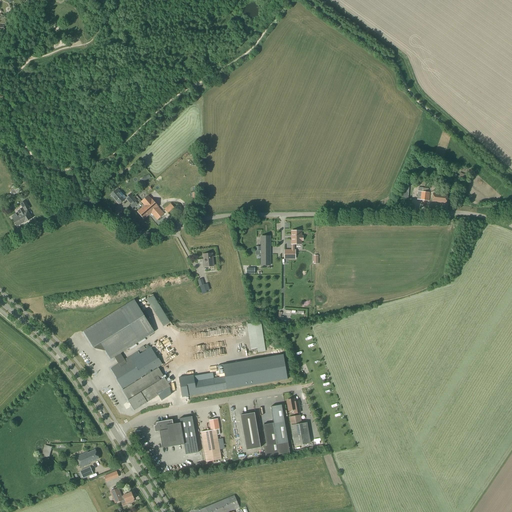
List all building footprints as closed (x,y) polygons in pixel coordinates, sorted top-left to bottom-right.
[(19,189),(17,186),(11,190),(12,192),(10,193),(12,196),(13,195),(19,193),(18,192),(20,191),(19,189)] [(429,187),(426,187),(426,186),(423,186),(423,187),(418,187),(418,191),(417,200),(420,200),(429,201),(430,192),(430,188),(429,188),(429,187)] [(118,189),(111,195),(119,204),(124,200),(124,199),(119,193),(120,192),(118,189)] [(126,198),(125,198),(132,205),(137,201),(131,194),(126,198)] [(446,203),(447,195),(433,194),(433,201),(446,203)] [(151,200),(148,196),(141,202),(144,206),(137,212),(144,219),(151,213),(157,220),(164,214),(158,207),(152,200),(151,200)] [(27,211),(27,210),(30,208),(26,201),(20,204),(22,208),(17,211),(19,216),(13,219),(17,226),(24,222),(25,222),(32,219),(28,211),(27,211)] [(303,236),(301,236),(301,231),(291,231),(291,244),(301,244),(301,241),(303,241),(303,236)] [(269,265),(270,236),(261,236),(261,265),(269,265)] [(284,259),(296,259),(296,250),(284,250),(284,259)] [(205,267),(214,266),(212,253),(203,254),(205,267)] [(204,285),(202,279),(198,280),(200,286),(202,292),(207,291),(204,285)] [(120,353),(140,341),(154,332),(134,300),(84,331),(94,348),(98,345),(103,347),(111,359),(114,357),(120,353)] [(111,307),(103,312),(106,317),(114,312),(111,307)] [(162,308),(157,311),(160,317),(163,315),(164,317),(162,319),(164,322),(168,320),(165,315),(162,308)] [(172,324),(170,325),(168,322),(165,324),(171,333),(173,331),(174,333),(177,331),(172,324)] [(263,322),(250,324),(253,348),(260,348),(260,352),(267,352),(263,322)] [(167,348),(174,344),(171,339),(164,342),(167,348)] [(134,410),(147,402),(170,388),(158,368),(163,365),(158,358),(151,347),(140,354),(138,352),(125,360),(120,353),(114,357),(118,364),(111,369),(117,379),(117,380),(123,390),(122,390),(128,400),(134,410)] [(186,383),(188,396),(243,387),(239,362),(223,365),(225,376),(186,383)] [(295,401),(294,399),(287,400),(288,410),(293,410),(294,414),(301,413),(299,401),(295,401)] [(263,447),(265,457),(290,453),(284,421),(281,405),(271,407),(273,423),(263,425),(267,446),(263,447)] [(246,450),(261,447),(255,412),(240,415),(246,450)] [(302,423),(300,415),(289,417),(291,425),(294,446),(310,443),(307,423),(302,423)] [(209,431),(202,432),(207,462),(221,459),(217,435),(223,434),(219,416),(207,418),(209,431)] [(154,426),(155,432),(160,431),(163,448),(185,444),(186,455),(199,453),(193,417),(180,419),(181,423),(174,425),(173,420),(157,423),(157,424),(158,424),(155,426),(154,426)] [(151,443),(147,446),(151,452),(155,449),(151,443)] [(49,458),(52,447),(45,445),(42,456),(49,458)] [(99,459),(95,450),(88,453),(87,452),(77,457),(81,468),(89,465),(88,464),(99,459)] [(174,465),(186,464),(184,450),(172,452),(174,465)] [(83,479),(93,474),(90,467),(80,471),(80,472),(78,473),(81,478),(83,477),(83,479)] [(106,481),(119,477),(117,472),(105,477),(106,481)] [(118,488),(110,492),(115,504),(121,502),(122,504),(122,506),(134,501),(133,499),(134,499),(131,493),(123,496),(122,496),(118,488)] [(228,511),(239,507),(234,495),(200,510),(201,511),(228,511)]
